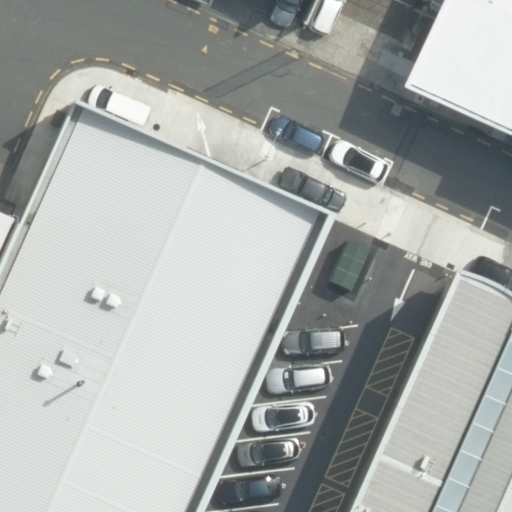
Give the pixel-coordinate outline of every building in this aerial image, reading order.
[(332,0),(325,14),(402,50),(409,34),(411,35),(427,0),(332,0)] [(511,0),(455,0),(415,87),(511,130),(511,0)] [(0,252),(11,226),(0,220),(0,252)] [(204,363),(0,272),(0,511),(288,511),(347,383),(219,327),(204,363)] [(511,511),(511,494),(504,491),(511,473),(511,335),(505,332),(511,317),(511,307),(501,297),(486,288),(447,272),(339,511),(511,511)]
